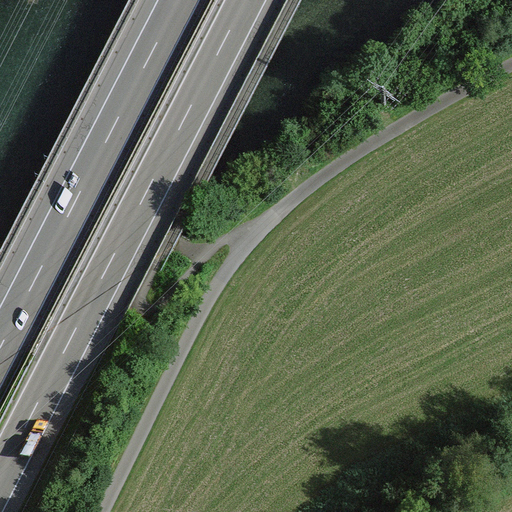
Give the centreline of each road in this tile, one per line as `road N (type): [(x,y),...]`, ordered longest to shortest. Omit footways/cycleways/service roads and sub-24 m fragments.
road 1 (motorway): [(0,479),(246,0)]
road 2 (motorway): [(178,0),(0,345)]
road 3 (track): [(254,231),(223,273),(101,511)]
road 4 (track): [(511,66),(295,198)]
